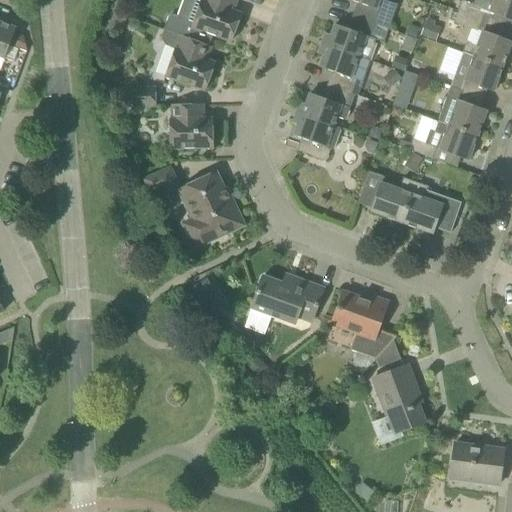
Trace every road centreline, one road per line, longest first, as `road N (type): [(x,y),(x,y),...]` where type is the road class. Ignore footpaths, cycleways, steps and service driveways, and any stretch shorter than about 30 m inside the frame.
road 1 (residential): [(82,511),(51,0)]
road 2 (residential): [(463,295),(279,219),(253,164),(252,137),(298,0)]
road 3 (residential): [(463,295),(511,155)]
road 4 (residential): [(511,404),(496,394),(460,311),(463,295)]
